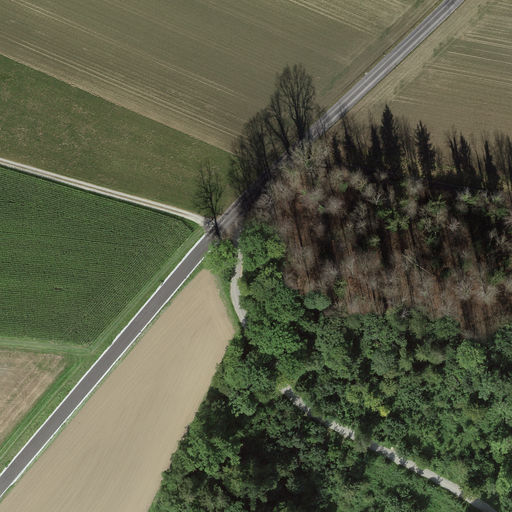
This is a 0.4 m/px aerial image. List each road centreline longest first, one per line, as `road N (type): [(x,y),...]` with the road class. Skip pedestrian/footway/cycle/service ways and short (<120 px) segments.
road 1 (tertiary): [(455,0),(223,227),(0,488)]
road 2 (track): [(490,511),(319,418),(273,378),(244,329),(232,286),(241,208)]
road 3 (track): [(0,163),(223,227)]
road 4 (track): [(295,154),(511,198)]
